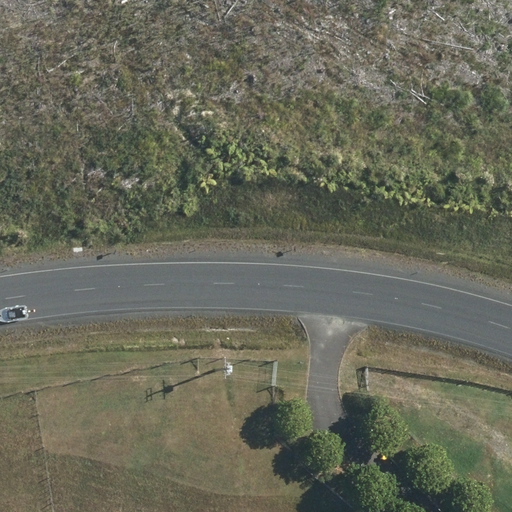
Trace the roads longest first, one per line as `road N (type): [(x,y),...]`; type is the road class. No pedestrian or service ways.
road 1 (tertiary): [(0,296),(53,288),(329,290),(511,341)]
road 2 (unknown): [(359,298),(340,394),(344,441),(400,511)]
